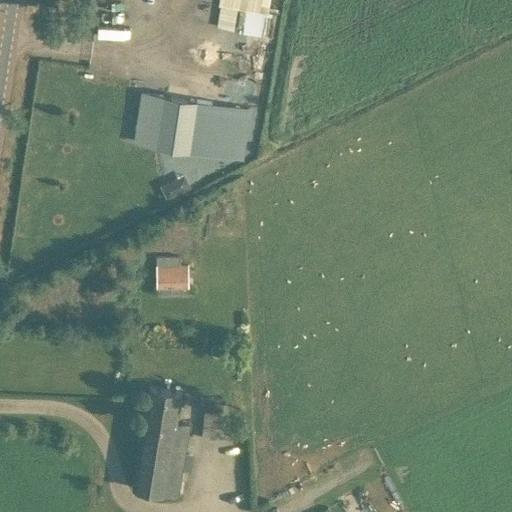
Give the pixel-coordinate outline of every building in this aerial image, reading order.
[(143,92),(135,140),(155,143),(183,148),(189,149),(230,155),(238,107),(197,100),(191,99),(162,95),(143,92)] [(173,180),(162,185),(168,197),(179,191),(173,180)] [(156,256),(157,288),(189,287),(189,264),(179,264),(179,256),(156,256)] [(133,487),(179,495),(190,423),(173,420),(178,390),(150,386),(133,487)] [(224,400),(206,398),(202,437),(226,439),(227,418),(223,418),(224,400)]
